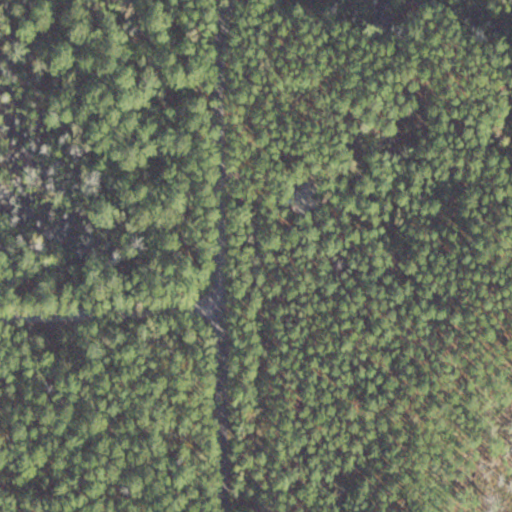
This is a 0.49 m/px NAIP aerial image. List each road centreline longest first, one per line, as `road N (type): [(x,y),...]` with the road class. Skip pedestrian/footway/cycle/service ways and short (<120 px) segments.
road 1 (residential): [(226,511),(218,39),(226,0)]
road 2 (residential): [(224,309),(0,318)]
